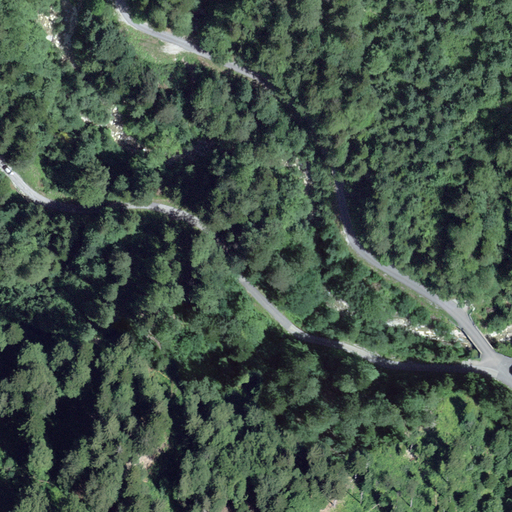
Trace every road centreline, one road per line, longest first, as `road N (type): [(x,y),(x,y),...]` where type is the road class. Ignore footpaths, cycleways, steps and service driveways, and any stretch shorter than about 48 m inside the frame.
road 1 (track): [(501,368),(408,365),(313,340),(286,323),(185,213),(149,203),(55,202),(27,189),(0,159)]
road 2 (unclassified): [(119,0),(135,25),(257,76),(301,110),(336,165),(354,245),(448,305),(511,378)]
